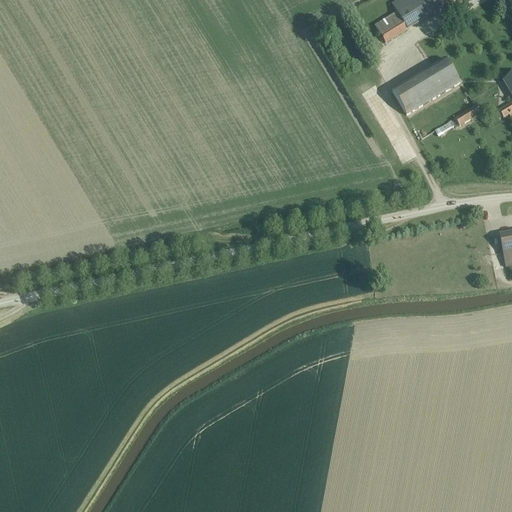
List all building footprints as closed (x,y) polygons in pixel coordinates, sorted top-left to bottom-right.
[(398,13),(408,31),(460,0),(400,0),(393,5),(398,13)] [(408,31),(398,13),(375,27),(386,45),(408,31)] [(406,117),(460,85),(445,61),(392,93),(406,117)] [(511,97),(511,77),(503,83),(511,97)] [(374,86),(364,94),(376,110),(382,106),(374,95),(379,92),(374,86)] [(511,104),(499,113),(503,120),(509,116),(511,119),(511,118),(511,114),(511,104)] [(459,128),(479,116),(474,109),(454,120),(459,128)] [(451,121),(435,132),(439,138),(455,127),(451,121)] [(397,129),(387,132),(389,140),(399,138),(397,129)] [(511,233),(499,236),(505,269),(511,267),(511,233)]
